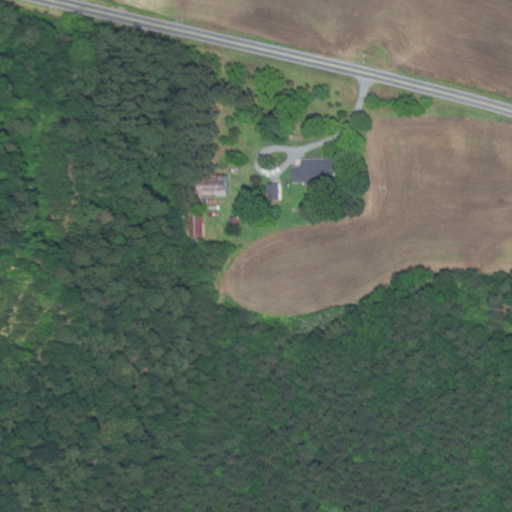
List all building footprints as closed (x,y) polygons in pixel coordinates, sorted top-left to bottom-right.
[(310,185),(310,182),(296,183),(296,167),(309,166),(309,164),(326,163),(326,159),(336,159),(336,164),(340,164),(340,185),(310,185)] [(206,198),(204,176),(231,175),(233,196),(206,198)] [(282,184),(282,201),(270,201),(270,184),(282,184)] [(260,207),(262,220),(245,221),(244,209),(260,207)] [(205,237),(190,238),(190,210),(205,209),(205,237)] [(239,216),(241,228),(234,229),(232,217),(239,216)]
